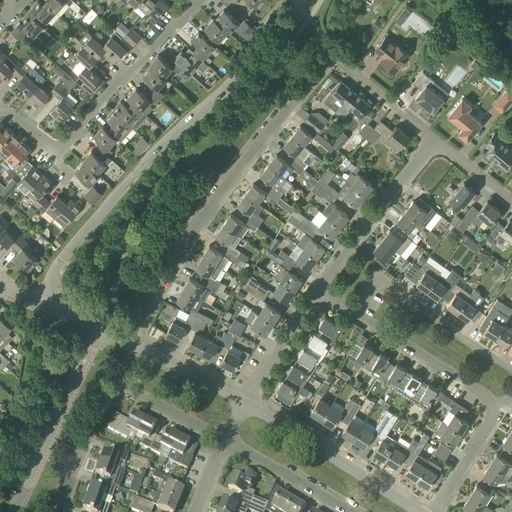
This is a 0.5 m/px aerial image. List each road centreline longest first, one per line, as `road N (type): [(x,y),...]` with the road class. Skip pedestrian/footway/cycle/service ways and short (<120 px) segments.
road 1 (tertiary): [(42,303),(57,263),(126,184),(303,7)]
road 2 (residential): [(131,343),(200,219),(333,54)]
road 3 (residential): [(57,150),(199,0)]
road 4 (residential): [(245,402),(418,511)]
road 5 (tertiary): [(14,511),(100,327)]
road 6 (residential): [(511,369),(381,281),(356,313)]
road 7 (residential): [(319,289),(435,139)]
road 8 (residential): [(501,407),(356,313)]
road 9 (residential): [(344,511),(225,443)]
road 10 (residential): [(59,511),(95,415),(114,387)]
road 11 (residential): [(245,402),(319,289)]
road 12 (residential): [(435,139),(333,54)]
road 13 (residential): [(131,343),(245,402)]
road 14 (residential): [(225,443),(114,387)]
road 15 (residential): [(434,511),(501,407)]
